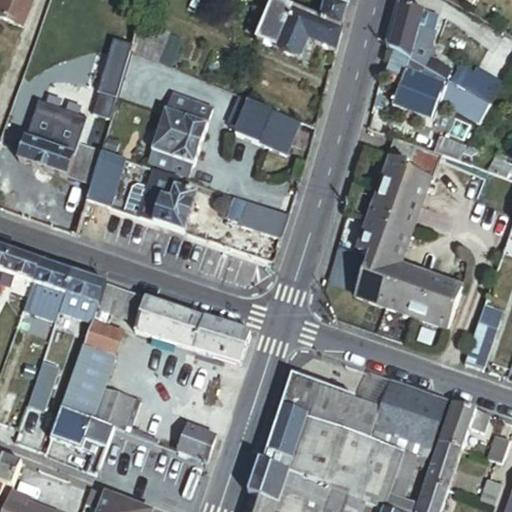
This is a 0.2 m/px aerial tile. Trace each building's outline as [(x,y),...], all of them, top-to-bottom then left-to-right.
[(0,0),(0,19),(22,28),(33,0),(0,0)] [(342,33),(348,10),(332,3),(333,0),(322,0),(322,1),(322,2),(325,4),(318,24),(342,33)] [(294,14),(272,4),(255,43),(277,52),(294,14)] [(439,18),(400,8),(389,50),(410,63),(429,74),(436,51),(429,49),(439,18)] [(336,56),(342,33),(318,24),(294,14),(277,52),(299,62),(306,44),(336,56)] [(132,53),(159,64),(168,40),(170,36),(140,23),(132,53)] [(181,45),(168,40),(159,64),(171,69),(181,45)] [(441,103),(481,127),(490,110),(429,74),(410,63),(394,109),(434,124),(441,103)] [(497,98),(476,85),(469,97),(490,110),(497,98)] [(285,157),(299,123),(239,97),(227,125),(237,129),(234,136),(285,157)] [(192,104),(187,119),(206,125),(211,110),(192,104)] [(174,157),(187,119),(166,111),(152,151),(173,158),(174,157)] [(206,125),(187,119),(174,157),(181,159),(195,164),(209,126),(206,125)] [(31,127),(27,140),(75,157),(80,144),(31,127)] [(75,157),(27,140),(19,162),(68,179),(75,157)] [(416,151),(395,142),(388,161),(392,163),(408,169),(416,151)] [(443,161),(459,167),(467,153),(440,143),(435,158),(443,161)] [(103,152),(80,144),(75,157),(68,179),(92,187),(103,152)] [(459,167),(472,172),(479,158),(471,154),(475,148),(471,146),(467,153),(459,167)] [(173,158),(152,151),(148,162),(169,170),(171,165),(173,158)] [(434,187),(443,161),(435,158),(416,151),(408,169),(392,163),(359,257),(370,260),(356,302),(449,334),(464,293),(401,271),(431,186),(434,187)] [(128,160),(103,152),(92,187),(88,200),(111,208),(120,182),(128,160)] [(181,159),(174,157),(173,158),(171,165),(178,168),(181,159)] [(136,163),(128,160),(120,182),(128,185),(136,163)] [(511,178),(511,176),(511,166),(500,160),(489,177),(508,183),(511,178)] [(177,190),(181,179),(156,170),(140,218),(154,223),(163,199),(167,186),(177,190)] [(167,186),(163,199),(172,202),(177,190),(167,186)] [(154,223),(186,234),(199,197),(177,190),(172,202),(163,199),(154,223)] [(284,233),(290,216),(281,212),(275,230),(284,233)] [(41,266),(0,251),(0,275),(34,287),(41,266)] [(73,277),(41,266),(34,287),(66,298),(73,277)] [(106,288),(73,277),(66,298),(99,309),(101,304),(106,288)] [(34,287),(25,311),(57,322),(62,307),(66,298),(34,287)] [(124,294),(106,288),(101,304),(116,309),(118,310),(124,294)] [(146,302),(124,294),(118,310),(140,318),(146,302)] [(99,309),(66,298),(62,307),(96,319),(99,309)] [(479,329),(497,336),(507,307),(489,301),(479,329)] [(250,338),(146,302),(140,318),(135,334),(239,370),(250,338)] [(101,304),(99,309),(96,319),(93,326),(108,331),(116,309),(101,304)] [(108,331),(93,326),(85,349),(113,359),(121,336),(108,331)] [(479,329),(466,367),(484,374),(497,336),(479,329)] [(113,359),(85,349),(62,413),(93,424),(102,398),(116,360),(113,359)] [(42,368),(28,410),(43,415),(58,373),(42,368)] [(371,378),(361,405),(381,413),(391,385),(371,378)] [(361,405),(294,381),(282,410),(405,455),(418,460),(426,463),(428,463),(448,405),(391,385),(381,413),(361,405)] [(102,398),(93,424),(114,432),(123,435),(132,409),(102,398)] [(491,420),(453,407),(439,446),(463,455),(470,434),(485,439),(491,420)] [(405,455),(282,410),(264,468),(377,511),(386,511),(390,500),(394,487),(400,471),(405,455)] [(93,424),(62,413),(55,432),(86,443),(93,424)] [(114,432),(93,424),(86,443),(107,451),(114,432)] [(207,467),(216,440),(191,431),(181,458),(207,467)] [(55,432),(50,446),(81,457),(86,443),(55,432)] [(489,464),(502,469),(510,446),(496,441),(489,464)] [(86,443),(81,457),(90,461),(101,465),(107,451),(86,443)] [(463,455),(439,446),(426,486),(449,495),(463,455)] [(418,460),(405,455),(400,471),(413,476),(418,460)] [(21,466),(0,458),(0,484),(5,487),(12,489),(21,466)] [(90,461),(86,474),(97,478),(101,465),(90,461)] [(377,511),(264,468),(261,466),(249,498),(261,502),(257,511),(377,511)] [(408,492),(413,476),(400,471),(394,487),(408,492)] [(443,511),(449,495),(426,486),(417,511),(443,511)] [(495,511),(503,491),(489,486),(481,507),(495,511)] [(390,500),(403,505),(408,492),(394,487),(390,500)] [(99,511),(104,498),(91,493),(85,508),(96,511),(99,511)] [(27,502),(10,496),(3,511),(41,511),(25,506),(27,502)] [(141,511),(104,498),(99,511),(141,511)] [(249,498),(244,511),(257,511),(261,502),(249,498)] [(400,511),(403,505),(390,500),(386,511),(400,511)]
